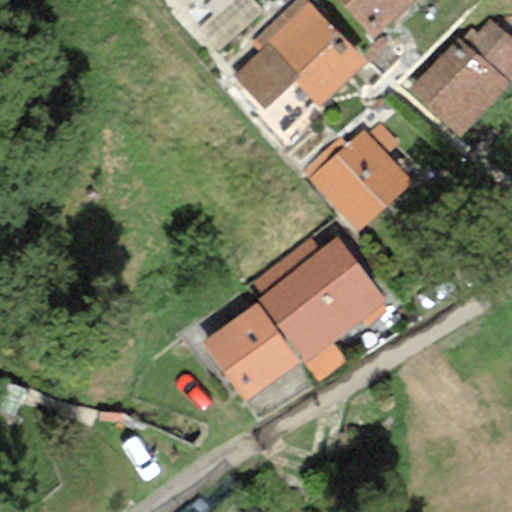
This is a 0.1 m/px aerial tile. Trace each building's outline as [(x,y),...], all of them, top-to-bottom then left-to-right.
[(365,65),(304,0),(296,0),(251,42),(258,50),(232,75),(264,110),(295,82),(319,107),(365,65)] [(337,0),(374,38),(413,0),(337,0)] [(456,38),(408,90),(460,137),(511,79),(511,41),(488,20),(475,35),(470,30),(460,41),(456,38)] [(339,140),(303,172),(356,233),(412,184),(385,153),(395,145),(378,125),(365,136),(362,132),(345,146),(339,140)] [(252,284),(262,296),(318,251),(309,239),(252,284)] [(262,296),(256,299),(304,363),(331,344),(384,303),(336,239),(318,251),(262,296)] [(298,365),(256,305),(201,343),(243,403),(298,365)] [(345,363),(331,344),(304,363),(318,382),(345,363)]
